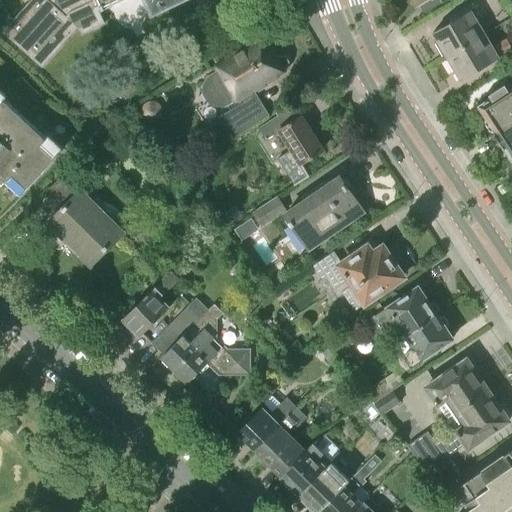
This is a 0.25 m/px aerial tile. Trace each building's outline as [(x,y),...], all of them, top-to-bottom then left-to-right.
[(76,26),(79,29),(81,33),(104,23),(98,10),(100,9),(119,0),(147,0),(153,12),(177,0),(30,0),(3,30),(42,65),(76,26)] [(238,31),(254,23),(243,0),(231,0),(225,3),(238,31)] [(435,44),(444,59),(489,32),(475,9),(434,33),(439,41),(435,44)] [(489,32),(444,59),(452,73),(456,71),(461,80),(503,56),(502,55),(511,50),(511,51),(511,41),(509,44),(506,38),(496,44),(489,32)] [(276,58),(263,36),(216,63),(219,68),(207,75),(203,85),(202,94),(208,102),(216,106),(225,106),(237,99),(238,100),(240,103),(218,117),(231,138),(269,115),(254,91),(284,73),(289,62),(286,57),(276,58)] [(491,97),(478,105),(487,120),(486,120),(485,126),(489,132),(494,133),(495,132),(497,134),(511,124),(511,86),(508,89),(505,85),(490,94),(491,97)] [(0,183),(2,186),(4,185),(6,182),(21,195),(64,149),(49,135),(47,138),(4,98),(7,95),(0,89),(0,183)] [(154,102),(153,102),(152,102),(151,102),(150,102),(150,103),(149,103),(148,103),(147,104),(146,105),(145,106),(145,107),(144,108),(144,109),(144,110),(143,111),(143,112),(144,113),(144,114),(144,115),(145,116),(145,117),(146,118),(147,119),(148,120),(149,120),(150,120),(150,121),(151,121),(152,121),(153,121),(154,121),(155,121),(156,120),(157,120),(158,119),(159,119),(159,118),(160,118),(160,117),(161,116),(161,115),(162,115),(162,114),(162,113),(162,112),(162,111),(162,110),(162,109),(162,108),(161,107),(160,106),(160,105),(159,105),(159,104),(158,104),(157,103),(156,103),(155,102),(154,102)] [(278,117),(260,128),(267,138),(278,131),(279,130),(291,149),(279,157),(296,185),(310,176),(302,164),(323,150),(301,116),(297,118),(284,127),(278,117)] [(511,124),(497,134),(495,135),(511,160),(511,159),(511,124)] [(66,206),(48,224),(60,235),(91,266),(96,261),(118,238),(123,233),(81,192),(97,175),(80,159),(50,190),(66,206)] [(197,192),(212,182),(197,162),(183,170),(197,192)] [(303,201),(275,219),(299,255),(364,212),(340,177),(326,186),(323,182),(301,198),(303,201)] [(206,194),(201,198),(207,208),(213,204),(206,194)] [(262,227),(287,210),(276,196),(253,212),(262,227)] [(333,252),(315,264),(324,278),(326,277),(333,287),(338,295),(343,292),(355,309),(403,278),(401,274),(402,269),(398,262),(392,261),(383,247),(372,254),(365,244),(355,251),(357,254),(341,265),(333,252)] [(139,338),(173,304),(165,296),(180,281),(171,272),(123,319),(129,325),(127,327),(139,338)] [(400,325),(407,336),(437,316),(435,313),(438,307),(435,302),(429,303),(418,287),(363,323),(373,337),(393,323),(396,327),(400,325)] [(151,343),(163,354),(208,309),(197,298),(151,343)] [(253,317),(262,326),(269,320),(268,313),(264,308),(253,317)] [(186,384),(208,363),(224,346),(205,328),(215,317),(208,309),(163,354),(164,355),(161,358),(186,384)] [(437,316),(407,336),(397,342),(405,354),(396,359),(404,371),(453,340),(445,328),(448,322),(444,317),(438,317),(437,316)] [(348,328),(326,342),(333,353),(355,338),(348,328)] [(228,350),(227,375),(249,376),(250,351),(228,350)] [(467,360),(426,387),(437,403),(448,419),(458,412),(488,391),(477,374),(480,372),(472,360),(469,363),(467,360)] [(396,371),(365,391),(368,394),(373,402),(393,390),(404,383),(396,371)] [(393,390),(373,402),(381,415),(401,402),(393,390)] [(428,431),(408,445),(427,470),(435,465),(447,482),(460,473),(447,454),(454,450),(464,443),(469,449),(509,422),(507,419),(511,417),(503,406),(500,408),(488,391),(458,412),(448,419),(456,431),(446,438),(442,437),(435,442),(428,431)] [(262,408),(237,433),(253,449),(295,407),(287,399),(282,404),(273,396),(262,408)] [(295,407),(253,449),(281,477),(306,452),(288,434),(305,417),(295,407)] [(306,452),(281,477),(298,494),(326,465),(318,457),(322,453),(313,445),(306,452)] [(464,507),(456,511),(511,511),(511,449),(452,491),(464,507)] [(326,465),(298,494),(316,511),(318,511),(352,477),(333,458),(330,462),(326,465)] [(352,477),(318,511),(354,511),(365,502),(369,497),(370,496),(360,486),(366,481),(364,479),(370,473),(363,466),(352,477)] [(365,502),(354,511),(375,511),(379,507),(369,497),(365,502)]
